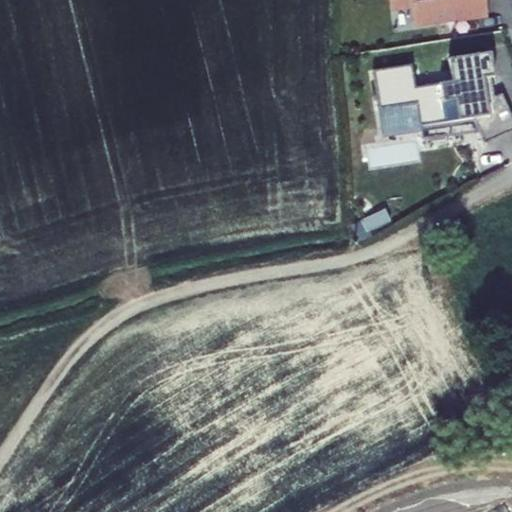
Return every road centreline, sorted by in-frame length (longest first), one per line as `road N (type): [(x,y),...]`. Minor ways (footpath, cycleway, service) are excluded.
road 1 (track): [(0,462),(81,347),(126,307),(358,255),(511,177)]
road 2 (track): [(350,511),(457,469),(511,467)]
